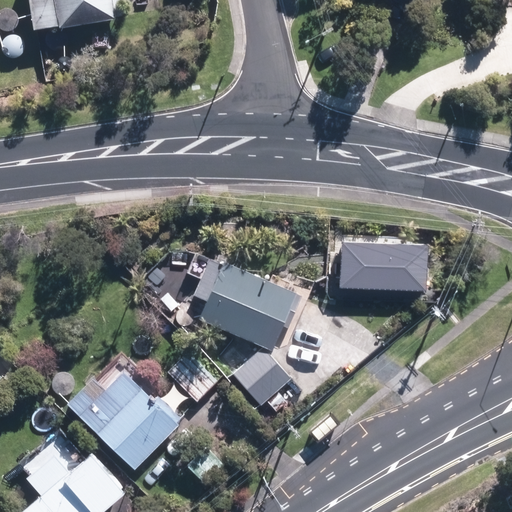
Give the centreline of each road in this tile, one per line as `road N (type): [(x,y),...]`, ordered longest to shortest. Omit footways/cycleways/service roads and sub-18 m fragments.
road 1 (tertiary): [(274,147),(195,144),(0,166)]
road 2 (tertiary): [(511,184),(428,164),(274,147)]
road 3 (secondary): [(511,404),(316,511)]
road 4 (residential): [(259,0),(274,147)]
